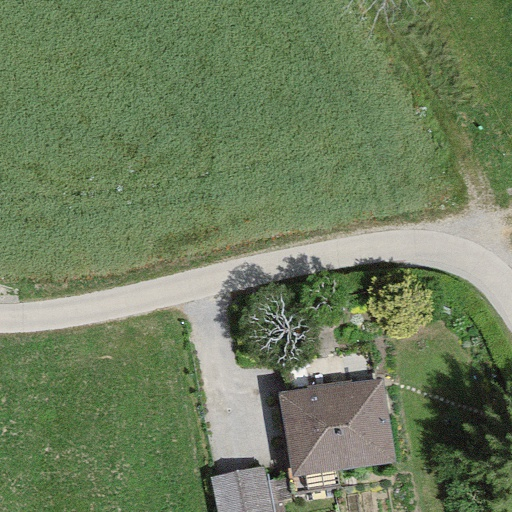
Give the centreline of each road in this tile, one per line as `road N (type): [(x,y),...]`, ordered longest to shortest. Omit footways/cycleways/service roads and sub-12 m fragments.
road 1 (unclassified): [(0,309),(113,299),(287,249),(385,235),(472,245),(511,300)]
road 2 (track): [(472,245),(463,154),(375,0)]
